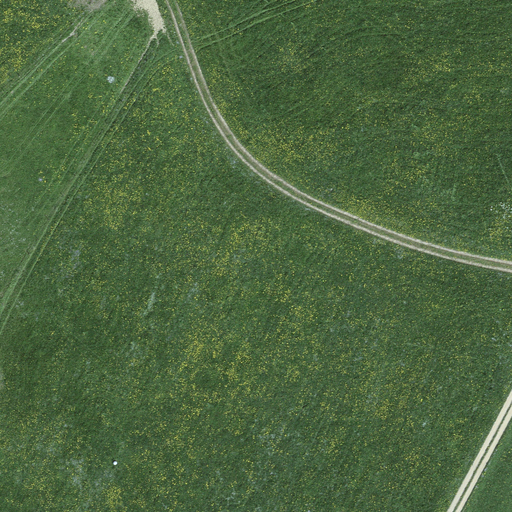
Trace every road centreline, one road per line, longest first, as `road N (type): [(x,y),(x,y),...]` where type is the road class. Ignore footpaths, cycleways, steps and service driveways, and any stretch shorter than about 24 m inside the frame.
road 1 (track): [(166,0),(220,126),(245,163),(287,197),(436,255),(511,270)]
road 2 (track): [(453,511),(511,397)]
